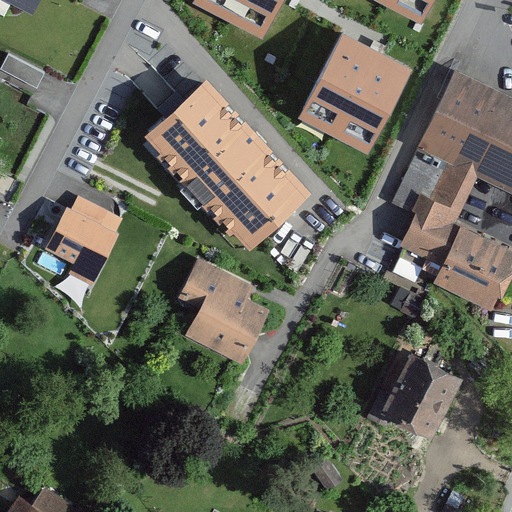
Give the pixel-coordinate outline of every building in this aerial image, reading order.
[(33,0),(11,0),(29,8),(33,0)] [(273,0),(214,0),(261,24),(273,0)] [(428,0),(398,0),(422,12),(428,0)] [(410,64),(341,28),(298,109),(367,145),(410,64)] [(49,71),(7,49),(0,63),(0,66),(40,88),(49,71)] [(511,93),(447,65),(413,143),(446,158),(430,192),(459,205),(475,169),(511,185),(511,93)] [(311,188),(208,70),(147,123),(250,240),(311,188)] [(459,205),(430,192),(419,187),(397,239),(436,256),(426,278),(486,304),(511,245),(453,219),(459,205)] [(116,226),(63,202),(43,245),(73,259),(68,270),(91,281),(116,226)] [(252,280),(197,254),(179,293),(196,301),(181,333),(240,360),(267,303),(246,293),(252,280)] [(458,371),(406,345),(376,403),(428,429),(458,371)] [(41,511),(19,497),(9,511),(41,511)]
